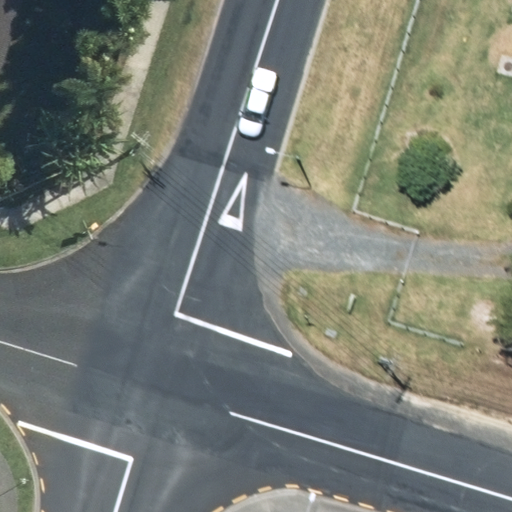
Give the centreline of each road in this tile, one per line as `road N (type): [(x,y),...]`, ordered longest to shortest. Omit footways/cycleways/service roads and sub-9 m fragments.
road 1 (tertiary): [(147,391),(266,0)]
road 2 (residential): [(511,503),(147,391)]
road 3 (residential): [(147,391),(0,345)]
road 4 (residential): [(147,391),(112,511)]
